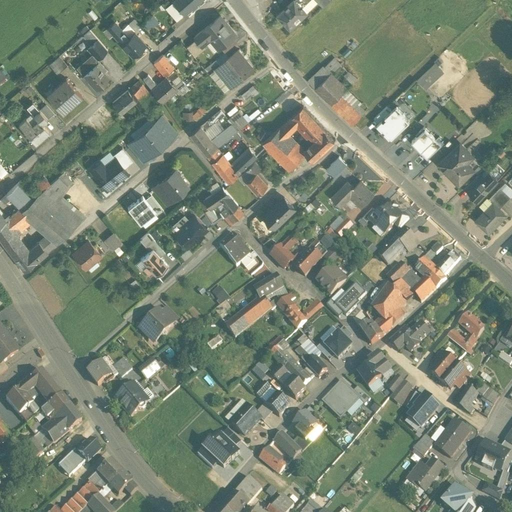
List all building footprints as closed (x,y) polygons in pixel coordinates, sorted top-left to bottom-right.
[(174,0),(171,3),(182,16),(200,0),(174,0)] [(293,0),(277,16),(290,29),(307,13),(302,8),(294,0),(293,0)] [(315,0),(309,0),(302,8),(307,13),(318,2),(315,0)] [(226,24),(225,25),(218,17),(193,37),(200,46),(211,37),(219,48),(235,35),(226,24)] [(139,28),(133,20),(129,24),(135,31),(139,28)] [(114,22),(106,28),(114,37),(121,30),(114,22)] [(97,40),(88,30),(82,36),(90,46),(97,40)] [(145,46),(133,33),(127,38),(121,30),(114,37),(131,57),(145,46)] [(106,51),(97,40),(90,46),(85,50),(91,56),(96,61),(106,51)] [(199,53),(191,42),(185,47),(193,58),(199,53)] [(220,65),(216,68),(217,68),(227,81),(231,78),(236,84),(254,69),(238,50),(220,65)] [(91,56),(76,69),(82,76),(97,63),(96,61),(91,56)] [(173,69),(162,56),(153,64),(164,76),(173,69)] [(67,66),(59,57),(49,66),(57,75),(67,66)] [(356,80),(340,65),(334,59),(324,68),(308,82),(315,89),(331,105),(340,96),(356,80)] [(216,60),(205,69),(209,74),(217,68),(216,68),(220,65),(216,60)] [(97,63),(82,76),(95,90),(108,79),(102,73),(104,70),(98,63),(97,63)] [(419,82),(425,88),(442,71),(436,65),(419,82)] [(227,81),(217,68),(209,74),(225,93),(230,88),(236,84),(231,78),(227,81)] [(156,87),(147,76),(143,80),(152,91),(156,87)] [(66,79),(47,96),(62,114),(81,97),(66,79)] [(172,88),(165,79),(156,87),(152,91),(162,103),(175,91),(172,88)] [(181,81),(172,88),(175,91),(176,93),(185,85),(181,81)] [(34,90),(29,85),(24,90),(29,95),(34,90)] [(154,101),(142,85),(137,88),(135,85),(127,91),(135,102),(138,105),(146,99),(149,105),(152,103),(154,101)] [(127,91),(112,104),(121,114),(135,102),(127,91)] [(340,96),(331,105),(352,125),(361,116),(353,109),(340,96)] [(146,99),(138,105),(142,110),(149,105),(146,99)] [(31,104),(26,109),(31,114),(37,121),(37,120),(41,125),(46,120),(38,111),(31,104)] [(45,105),(38,111),(46,120),(53,114),(45,105)] [(358,105),(353,109),(361,116),(365,112),(358,105)] [(391,112),(376,126),(390,141),(411,120),(397,106),(391,112)] [(320,125),(303,107),(292,117),(298,124),(309,136),(320,125)] [(378,124),(391,112),(387,107),(374,120),(378,124)] [(219,111),(200,127),(205,132),(224,116),(219,111)] [(238,111),(227,120),(231,125),(232,124),(238,132),(248,123),(238,111)] [(37,121),(31,114),(25,119),(32,126),(24,132),(34,144),(48,132),(41,125),(37,120),(37,121)] [(139,116),(130,125),(133,130),(147,118),(144,115),(141,117),(139,116)] [(170,125),(162,116),(156,120),(165,130),(170,125)] [(292,117),(280,128),(287,135),(298,124),(292,117)] [(25,119),(18,126),(24,132),(32,126),(25,119)] [(156,120),(144,130),(158,147),(171,136),(165,130),(156,120)] [(231,125),(211,140),(218,147),(217,148),(218,148),(232,137),(238,132),(232,124),(231,125)] [(320,125),(309,136),(314,141),(325,131),(320,125)] [(205,132),(200,127),(191,135),(207,156),(217,148),(218,147),(205,132)] [(424,127),(416,135),(417,137),(412,142),(415,145),(415,146),(427,159),(441,145),(424,127)] [(280,128),(270,137),(268,150),(289,170),(299,160),(306,154),(304,151),(296,142),(280,128)] [(158,147),(144,130),(132,141),(140,150),(146,157),(158,147)] [(314,141),(304,151),(306,154),(311,158),(313,160),(334,140),(325,131),(314,141)] [(140,150),(132,141),(127,145),(135,155),(140,150)] [(460,144),(440,164),(449,173),(448,174),(459,185),(474,171),(462,159),(468,152),(460,144)] [(217,148),(207,156),(229,182),(237,175),(231,168),(231,167),(218,149),(218,148),(217,148)] [(115,159),(124,170),(133,163),(122,149),(113,156),(115,159)] [(249,150),(231,167),(231,168),(237,175),(255,158),(249,150)] [(306,154),(299,160),(304,165),(311,158),(306,154)] [(347,165),(339,157),(326,169),(334,178),(347,165)] [(107,191),(128,174),(124,170),(115,159),(105,168),(101,164),(91,172),(107,191)] [(255,162),(238,178),(244,185),(247,182),(246,182),(257,173),(262,169),(255,162)] [(341,186),(347,179),(354,185),(359,178),(346,167),(334,180),(341,186)] [(74,182),(65,172),(58,177),(68,188),(74,182)] [(188,187),(176,172),(169,178),(168,177),(159,184),(173,200),(188,187)] [(483,179),(471,192),(470,191),(470,192),(478,200),(497,179),(489,172),(482,178),(483,179)] [(257,173),(246,182),(247,182),(257,194),(268,185),(257,173)] [(478,174),(466,187),(470,191),(471,192),(483,179),(482,178),(478,174)] [(58,177),(36,197),(74,226),(86,215),(62,194),(68,188),(58,177)] [(21,180),(6,195),(10,199),(17,205),(25,197),(31,190),(21,180)] [(352,186),(347,181),(331,198),(340,207),(345,202),(350,197),(357,203),(361,207),(373,195),(359,181),(354,187),(353,185),(352,186)] [(511,196),(511,194),(511,187),(505,182),(501,187),(511,196)] [(173,200),(159,184),(153,189),(167,205),(173,200)] [(510,197),(500,187),(489,199),(493,203),(499,208),(510,197)] [(217,192),(205,200),(211,209),(221,202),(229,196),(223,188),(217,192)] [(6,195),(1,200),(5,203),(10,199),(6,195)] [(229,196),(221,202),(226,208),(222,211),(224,213),(222,214),(225,217),(237,206),(229,196)] [(25,197),(17,205),(20,210),(21,211),(29,203),(25,197)] [(36,197),(29,203),(21,211),(27,216),(30,219),(37,225),(58,242),(74,226),(36,197)] [(128,208),(140,224),(155,213),(142,197),(128,208)] [(350,197),(345,202),(352,208),(357,203),(350,197)] [(294,209),(284,199),(266,216),(276,227),(294,209)] [(376,212),(369,220),(370,221),(376,226),(378,224),(386,233),(394,225),(402,217),(401,216),(386,202),(376,212)] [(493,203),(475,221),(489,234),(506,215),(499,208),(493,203)] [(237,206),(225,217),(231,224),(243,213),(237,206)] [(372,208),(361,219),(366,224),(370,221),(369,220),(376,212),(372,208)] [(20,210),(9,218),(15,225),(27,216),(21,211),(20,210)] [(402,217),(394,225),(398,229),(409,219),(404,213),(401,216),(402,217)] [(195,216),(175,234),(187,248),(196,240),(197,242),(203,236),(202,234),(207,230),(195,216)] [(347,219),(344,221),(340,217),(330,227),(341,238),(354,226),(347,219)] [(5,222),(0,225),(0,239),(3,244),(12,237),(15,235),(5,222)] [(417,242),(404,229),(395,239),(379,255),(388,264),(404,248),(407,252),(417,242)] [(122,244),(113,233),(103,241),(112,252),(122,244)] [(165,254),(148,233),(140,241),(150,252),(152,250),(153,249),(160,258),(165,254)] [(294,234),(280,247),(284,250),(297,238),(297,237),(294,234)] [(240,244),(231,235),(219,246),(228,255),(229,254),(240,244)] [(335,243),(327,235),(321,241),(328,250),(335,243)] [(15,242),(12,237),(3,244),(6,248),(15,242)] [(15,242),(6,248),(24,272),(35,262),(27,250),(19,239),(15,242)] [(38,241),(27,250),(35,262),(48,251),(38,241)] [(369,241),(364,245),(372,254),(377,249),(369,241)] [(89,242),(74,255),(86,270),(101,257),(89,242)] [(240,244),(229,254),(232,257),(238,264),(246,258),(240,252),(244,249),(240,244)] [(310,253),(296,269),(304,276),(323,258),(327,254),(319,246),(318,245),(310,253)] [(280,247),(271,256),(284,269),(293,260),(284,250),(280,247)] [(327,254),(323,258),(332,267),(343,256),(334,247),(327,254)] [(160,258),(153,249),(152,250),(150,252),(141,260),(156,277),(168,267),(160,258)] [(446,259),(450,255),(446,251),(438,260),(442,264),(446,259)] [(446,259),(454,266),(460,259),(453,252),(450,255),(446,259)] [(246,269),(254,261),(249,255),(241,262),(246,269)] [(238,264),(232,257),(229,259),(235,267),(238,264)] [(454,266),(446,259),(442,264),(436,271),(442,277),(444,275),(448,271),(454,266)] [(436,271),(423,260),(415,269),(424,278),(428,281),(436,271)] [(401,264),(387,278),(391,283),(395,287),(409,272),(406,269),(401,264)] [(346,280),(335,269),(332,272),(330,269),(317,281),(331,295),(346,280)] [(442,277),(436,271),(428,281),(436,289),(446,280),(442,277)] [(420,303),(436,289),(424,278),(420,282),(409,272),(395,287),(391,283),(388,285),(405,303),(413,297),(420,303)] [(277,277),(255,289),(261,300),(261,302),(264,300),(283,288),(277,277)] [(356,284),(335,305),(343,313),(346,316),(356,306),(355,305),(366,294),(356,284)] [(406,304),(388,285),(371,307),(375,312),(385,323),(396,313),(406,304)] [(288,296),(286,298),(290,302),(294,298),(291,293),(288,296)] [(282,297),(274,303),(276,306),(284,299),(282,297)] [(284,299),(276,306),(285,315),(294,307),(290,302),(286,298),(284,299)] [(261,302),(261,300),(256,304),(264,316),(267,313),(261,302)] [(269,306),(264,300),(261,302),(267,313),(271,310),(269,306)] [(339,317),(343,313),(335,305),(331,301),(327,305),(339,317)] [(226,302),(214,310),(219,317),(231,308),(228,305),(226,302)] [(317,302),(305,314),(309,319),(317,312),(322,308),(317,302)] [(256,304),(251,308),(250,307),(233,320),(243,332),(264,316),(256,304)] [(285,315),(276,306),(271,310),(279,320),(285,315)] [(302,316),(294,307),(285,315),(297,330),(309,320),(309,319),(305,314),(302,316)] [(178,319),(168,308),(162,314),(172,324),(178,319)] [(162,314),(160,312),(152,320),(151,318),(140,329),(148,337),(149,336),(156,342),(173,325),(172,324),(162,314)] [(396,313),(385,323),(391,330),(402,320),(396,313)] [(471,334),(465,342),(453,331),(447,338),(468,354),(474,344),(484,329),(467,314),(459,324),(471,334)] [(243,332),(233,320),(228,324),(239,336),(243,332)] [(377,330),(376,327),(371,330),(367,323),(360,328),(371,345),(382,337),(377,330)] [(385,323),(377,330),(382,337),(391,330),(385,323)] [(410,334),(404,328),(390,341),(399,352),(405,346),(411,353),(419,345),(418,344),(428,335),(420,325),(410,334)] [(0,327),(0,363),(0,364),(3,362),(16,352),(5,337),(6,336),(0,327)] [(338,333),(347,341),(352,336),(344,328),(338,333)] [(511,332),(508,329),(500,341),(506,345),(509,340),(511,334),(511,332)] [(321,353),(316,348),(299,331),(296,334),(300,338),(289,348),(292,352),(307,367),(315,359),(321,353)] [(347,341),(338,333),(325,346),(335,356),(339,360),(352,346),(347,341)] [(270,355),(283,342),(280,338),(261,354),(265,358),(270,355)] [(283,342),(270,355),(279,365),(287,358),(289,355),(292,352),(289,348),(283,342)] [(330,362),(335,356),(325,346),(322,343),(316,348),(321,353),(330,362)] [(486,346),(482,351),(488,356),(492,350),(486,346)] [(442,352),(430,365),(435,369),(446,356),(442,352)] [(511,361),(511,359),(502,352),(499,357),(510,365),(511,361)] [(391,372),(377,355),(369,361),(371,363),(376,369),(378,367),(385,376),(391,372)] [(446,356),(435,369),(431,373),(441,382),(456,364),(446,356)] [(114,364),(108,357),(102,362),(109,371),(112,368),(119,363),(117,361),(114,364)] [(292,363),(287,358),(279,365),(285,370),(292,363)] [(119,363),(112,368),(118,375),(121,379),(132,369),(123,359),(119,363)] [(327,370),(315,359),(313,361),(307,367),(318,378),(327,370)] [(158,370),(150,360),(138,370),(146,380),(158,370)] [(109,371),(102,362),(87,372),(98,386),(104,382),(107,384),(114,379),(114,378),(109,371)] [(269,370),(261,362),(257,366),(265,374),(269,370)] [(309,380),(292,363),(285,370),(287,372),(289,375),(290,374),(294,379),(302,387),(309,380)] [(376,369),(371,363),(358,373),(369,388),(385,376),(378,367),(376,369)] [(456,364),(441,382),(451,390),(455,386),(454,385),(465,373),(456,364)] [(285,370),(279,365),(270,375),(277,383),(287,372),(285,370)] [(118,375),(112,368),(109,371),(114,378),(118,375)] [(62,396),(41,371),(30,380),(35,386),(46,399),(51,405),(62,396)] [(465,373),(454,385),(455,386),(459,390),(471,377),(465,373)] [(397,376),(387,387),(394,393),(403,381),(397,376)] [(302,387),(294,379),(283,388),(296,400),(305,390),(302,387)] [(35,386),(30,380),(19,388),(20,389),(24,395),(35,386)] [(394,393),(392,396),(402,403),(411,388),(403,381),(394,393)] [(265,383),(255,394),(260,399),(270,388),(265,383)] [(352,393),(342,383),(325,401),(340,416),(358,398),(352,393)] [(134,384),(116,400),(130,417),(139,409),(140,410),(142,411),(146,407),(146,405),(145,404),(153,397),(148,390),(143,395),(134,384)] [(482,385),(476,393),(477,394),(482,397),(488,389),(482,385)] [(358,387),(352,393),(358,398),(365,405),(371,399),(358,387)] [(468,387),(455,405),(469,414),(473,409),(469,406),(477,394),(476,393),(468,387)] [(20,389),(6,400),(15,410),(22,404),(22,405),(28,400),(24,395),(20,389)] [(499,397),(488,389),(482,397),(490,403),(493,405),(499,397)] [(406,408),(412,413),(416,408),(414,407),(422,398),(415,393),(406,408)] [(408,417),(421,428),(438,408),(432,402),(433,401),(425,394),(422,398),(414,407),(416,408),(412,413),(408,417)] [(51,405),(48,407),(53,414),(56,417),(70,406),(62,396),(51,405)] [(289,406),(277,396),(268,406),(274,412),(279,417),(289,406)] [(31,410),(28,412),(34,419),(42,412),(44,410),(38,404),(31,410)] [(268,406),(265,404),(255,414),(260,419),(264,422),(274,412),(268,406)] [(70,406),(56,417),(57,419),(68,432),(81,421),(70,406)] [(53,414),(48,407),(44,410),(42,412),(43,413),(48,419),(53,414)] [(255,414),(246,407),(231,423),(245,437),(253,429),(252,428),(260,419),(255,414)] [(43,413),(28,426),(31,430),(42,420),(44,422),(48,419),(43,413)] [(318,425),(306,413),(295,424),(299,428),(297,431),(301,435),(303,432),(306,436),(318,425)] [(48,419),(44,422),(48,426),(57,419),(56,417),(53,414),(48,419)] [(68,432),(57,419),(48,426),(44,430),(54,443),(68,432)] [(456,421),(446,433),(446,432),(436,445),(443,451),(442,453),(450,460),(470,433),(456,421)] [(11,437),(0,422),(0,443),(1,445),(11,437)] [(222,436),(235,448),(242,441),(229,429),(222,436)] [(293,443),(282,431),(273,441),(285,452),(293,443)] [(511,432),(500,448),(510,453),(511,453),(511,432)] [(211,441),(204,449),(218,463),(224,468),(231,460),(232,461),(240,453),(235,448),(222,436),(214,444),(211,441)] [(424,437),(419,443),(429,451),(434,444),(424,437)] [(43,450),(34,438),(24,445),(34,457),(43,450)] [(90,440),(86,444),(83,440),(75,448),(76,449),(85,460),(87,462),(100,450),(90,440)] [(485,441),(476,460),(483,463),(481,466),(492,471),(494,468),(501,471),(510,453),(500,448),(485,441)] [(301,442),(296,446),(301,451),(301,452),(306,446),(301,442)] [(293,443),(285,452),(289,456),(292,460),(301,451),(296,446),(293,443)] [(429,451),(419,443),(413,450),(423,458),(429,451)] [(282,461),(267,448),(258,458),(273,470),(282,461)] [(69,475),(85,460),(76,449),(59,465),(69,475)] [(213,469),(218,463),(204,449),(198,455),(213,469)] [(511,463),(511,453),(510,453),(501,471),(503,472),(508,474),(511,463)] [(289,456),(283,462),(286,465),(290,462),(292,460),(289,456)] [(122,473),(110,461),(105,466),(103,463),(99,467),(101,470),(97,474),(109,485),(122,473)] [(283,462),(282,461),(273,470),(278,474),(286,465),(283,462)] [(432,461),(426,469),(420,465),(407,481),(418,489),(419,487),(425,492),(443,469),(432,461)] [(366,469),(362,466),(355,475),(359,478),(366,469)] [(503,472),(497,488),(503,491),(509,474),(508,474),(503,472)] [(53,491),(62,483),(54,473),(44,482),(53,491)] [(122,473),(109,485),(113,490),(119,495),(124,490),(130,496),(138,489),(122,473)] [(109,485),(97,474),(89,481),(90,483),(100,493),(103,491),(109,485)] [(248,477),(241,485),(254,496),(260,489),(248,477)] [(100,493),(90,483),(81,491),(91,502),(98,496),(100,493)] [(497,488),(487,483),(482,492),(496,499),(500,501),(503,491),(497,488)] [(109,485),(103,491),(108,495),(113,490),(109,485)] [(241,485),(233,493),(244,503),(246,505),(254,496),(241,485)] [(442,504),(453,511),(463,511),(465,510),(473,499),(455,486),(442,504)] [(91,502),(81,491),(61,511),(60,511),(81,511),(88,506),(91,502)] [(108,495),(103,491),(100,493),(98,496),(102,500),(108,495)] [(233,493),(217,511),(236,511),(244,503),(233,493)] [(281,495),(267,511),(287,511),(293,506),(281,495)] [(91,502),(88,506),(93,511),(113,511),(112,510),(102,500),(98,496),(91,502)]
